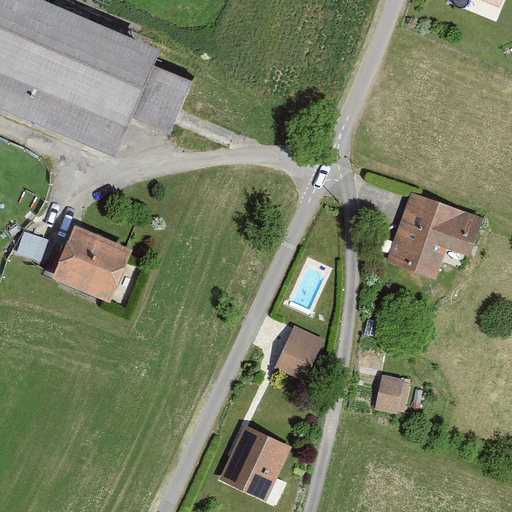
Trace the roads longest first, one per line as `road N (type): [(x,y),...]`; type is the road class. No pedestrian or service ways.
road 1 (unclassified): [(169,511),(333,169)]
road 2 (residential): [(310,511),(353,340),(333,169)]
road 3 (track): [(0,124),(110,175),(267,151),(333,169)]
road 4 (unclassified): [(333,169),(392,0)]
